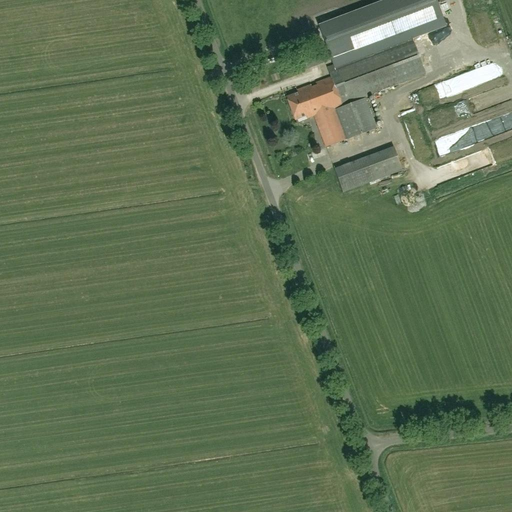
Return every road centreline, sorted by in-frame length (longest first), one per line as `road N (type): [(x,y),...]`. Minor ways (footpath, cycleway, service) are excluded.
road 1 (unclassified): [(366,444),(198,0)]
road 2 (unclassified): [(511,428),(366,444)]
